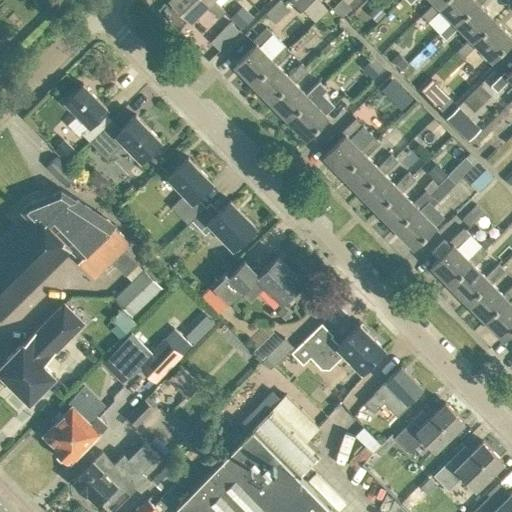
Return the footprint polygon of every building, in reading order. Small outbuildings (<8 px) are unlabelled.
[(224,11),(213,0),(209,0),(208,1),(206,0),(170,0),(190,19),(205,4),(218,17),(224,11)] [(278,17),(288,3),(284,0),(274,0),(268,10),(278,17)] [(292,0),(301,9),(310,0),(292,0)] [(454,22),(476,1),(475,0),(440,0),(436,4),(433,1),(420,13),(427,21),(440,8),(450,19),(454,22)] [(471,40),(493,19),(476,1),(454,22),(450,19),(437,31),(444,39),(458,26),(469,37),(471,40)] [(241,28),(254,16),(242,4),(230,17),(241,28)] [(489,59),(511,37),(493,19),(471,40),(469,37),(456,50),(462,57),(475,44),(489,59)] [(224,43),(238,28),(230,21),(217,35),(224,43)] [(270,56),(282,43),(284,42),(273,32),(272,33),(265,26),(252,39),(255,42),(233,64),(251,82),(274,60),(270,56)] [(282,43),(270,56),(274,60),(251,82),(269,100),(291,78),(288,74),(277,63),(290,51),(282,43)] [(401,69),(408,62),(398,52),(391,59),(401,69)] [(372,77),(383,66),(372,56),(362,67),(372,77)] [(444,89),(463,70),(449,56),(430,75),(444,89)] [(300,62),(288,74),(291,78),(269,100),(287,118),(309,96),(306,93),(295,81),(307,69),(300,62)] [(511,67),(506,74),(503,71),(489,84),(496,90),(509,78),(511,81),(511,67)] [(392,90),(398,83),(391,76),(384,82),(392,90)] [(334,104),(322,93),(327,88),(325,87),(319,80),(306,93),(309,96),(287,118),(306,137),(327,115),(325,113),(334,104)] [(82,132),(90,140),(111,119),(103,112),(107,108),(83,83),(65,100),(89,125),(82,132)] [(481,128),(458,105),(446,117),(468,140),(481,128)] [(120,128),(111,119),(90,140),(107,157),(123,141),(140,159),(160,140),(135,114),(120,128)] [(363,151),(359,148),(348,137),(361,124),(355,117),(341,130),(344,133),(323,155),(341,173),(363,151)] [(53,146),(67,156),(75,144),(62,134),(53,146)] [(372,135),(359,148),(363,151),(341,173),(358,191),(381,169),(377,166),(366,155),(379,142),(372,135)] [(390,153),(377,166),(381,169),(358,191),(376,209),(398,187),(395,184),(384,173),(397,160),(390,153)] [(56,155),(46,166),(67,186),(77,175),(56,155)] [(187,223),(191,220),(205,207),(195,197),(212,181),(188,156),(167,177),(183,193),(170,206),(187,223)] [(100,189),(108,181),(94,167),(86,175),(100,189)] [(435,225),(444,215),(433,204),(462,175),(454,167),(437,184),(429,193),(426,189),(413,202),(416,205),(394,227),(413,246),(435,225)] [(416,205),(413,202),(402,191),(415,178),(408,172),(395,184),(398,187),(376,209),(394,227),(416,205)] [(0,247),(0,314),(73,245),(83,256),(81,259),(97,276),(112,261),(126,274),(132,280),(114,296),(131,315),(161,286),(124,248),(131,241),(114,225),(117,222),(62,188),(30,199),(23,206),(32,216),(0,247)] [(231,247),(254,225),(229,199),(218,211),(210,202),(205,207),(191,220),(204,233),(211,226),(231,247)] [(469,224),(483,210),(475,203),(462,216),(469,224)] [(430,264),(448,282),(470,260),(467,257),(456,246),(469,233),(462,226),(449,239),(452,243),(430,264)] [(479,244),(467,257),(470,260),(448,282),(466,300),(488,279),(484,275),(474,264),(487,251),(479,244)] [(243,256),(227,272),(225,270),(212,283),(230,303),(242,291),(249,298),(264,284),(280,301),(302,280),(277,253),(256,273),(250,267),(251,265),(243,256)] [(497,262),(484,275),(488,279),(466,300),(484,318),(506,296),(503,293),(491,282),(504,269),(497,262)] [(484,318),(502,337),(511,326),(511,284),(503,293),(506,296),(484,318)] [(282,304),(276,310),(285,318),(290,312),(282,304)] [(44,362),(78,329),(68,318),(72,314),(63,305),(24,342),(23,342),(0,363),(0,371),(29,400),(56,374),(44,362)] [(125,332),(135,322),(122,307),(111,317),(125,332)] [(217,322),(209,315),(187,339),(192,344),(194,346),(217,322)] [(321,322),(290,351),(302,362),(309,355),(320,367),(328,368),(343,353),(361,371),(384,348),(359,322),(338,343),(330,335),(332,333),(321,322)] [(187,339),(174,326),(165,336),(183,353),(192,344),(187,339)] [(139,365),(155,381),(183,353),(165,336),(138,363),(137,364),(139,365)] [(274,363),(292,345),(283,336),(265,354),(274,363)] [(138,363),(120,344),(108,355),(127,375),(136,370),(139,365),(137,364),(138,363)] [(421,386),(400,364),(373,391),(373,392),(364,401),(373,411),(383,401),(396,415),(409,403),(406,400),(421,386)] [(180,366),(168,378),(187,397),(199,385),(180,366)] [(335,511),(307,483),(306,484),(297,474),(319,452),(305,439),(317,426),(284,393),(174,507),(178,511),(335,511)] [(136,425),(157,403),(148,394),(127,416),(136,425)] [(434,449),(463,420),(444,401),(419,426),(411,418),(393,436),(409,451),(422,437),(434,449)] [(72,404),(44,433),(57,446),(56,447),(57,449),(56,454),(60,458),(66,457),(67,458),(68,457),(71,460),(106,424),(97,415),(91,422),(72,404)] [(363,426),(355,434),(372,451),(380,443),(363,426)] [(161,462),(154,454),(140,439),(113,463),(103,452),(73,479),(76,482),(76,485),(81,489),(84,489),(86,492),(87,492),(97,502),(105,494),(110,500),(114,500),(126,489),(129,491),(161,462)] [(475,487),(501,460),(482,440),(466,456),(458,449),(433,474),(448,488),(462,474),(475,487)] [(192,459),(198,453),(191,445),(185,452),(192,459)] [(160,487),(176,471),(166,462),(151,478),(160,487)] [(171,498),(183,485),(175,477),(163,490),(171,498)] [(429,494),(437,486),(428,477),(420,485),(429,494)] [(511,511),(511,487),(497,502),(488,493),(470,510),(472,511),(511,511)] [(157,511),(159,511),(169,501),(163,495),(153,505),(147,499),(133,511),(157,511)]
